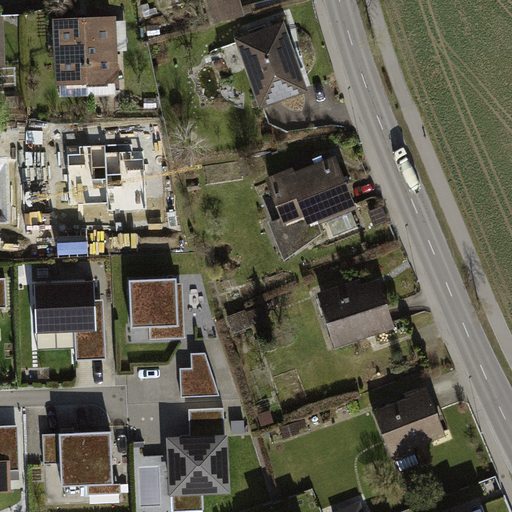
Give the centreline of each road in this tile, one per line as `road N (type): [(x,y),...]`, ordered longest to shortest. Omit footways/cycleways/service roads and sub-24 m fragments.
road 1 (tertiary): [(340,0),(453,301),(511,419)]
road 2 (residential): [(0,400),(167,395)]
